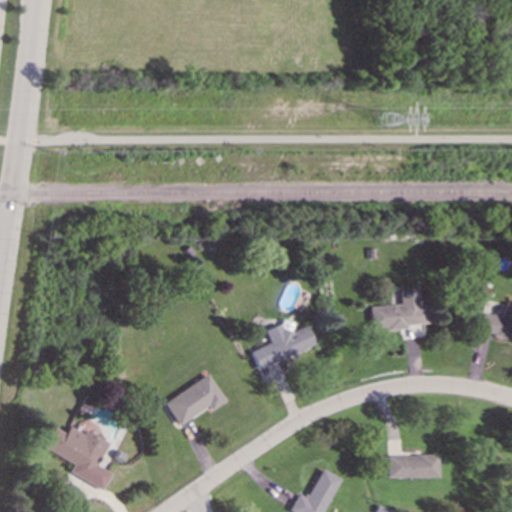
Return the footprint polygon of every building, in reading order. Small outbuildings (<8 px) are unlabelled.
[(424,323),(422,304),(414,305),(413,287),(395,288),(396,304),(365,305),(367,329),(402,327),(402,324),(424,323)] [(479,311),(475,332),(511,339),(511,304),(501,302),(499,315),(479,311)] [(311,346),(303,325),(290,330),(286,320),(261,329),(267,343),(247,350),(254,368),(311,346)] [(174,424),(205,405),(207,408),(221,400),(205,374),(160,401),(174,424)] [(98,488),(106,472),(92,464),(104,441),(80,429),(79,433),(64,426),(61,432),(49,426),(39,448),(69,462),(65,472),(98,488)] [(435,476),(434,454),(383,455),(384,477),(435,476)] [(318,511),(336,477),(318,468),(302,498),(293,493),(285,509),(290,511),(318,511)]
